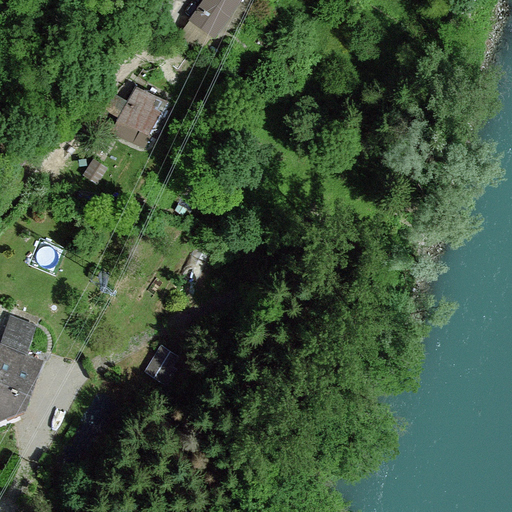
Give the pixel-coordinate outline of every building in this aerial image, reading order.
[(208,0),(195,20),(213,31),(232,0),(208,0)] [(213,31),(195,20),(186,31),(180,38),(204,50),(215,34),(213,31)] [(114,37),(101,56),(115,66),(128,45),(114,37)] [(103,84),(115,66),(101,56),(89,75),(103,84)] [(126,120),(126,124),(144,134),(163,102),(145,91),(126,120)] [(12,318),(3,346),(25,353),(33,326),(12,318)] [(37,356),(25,353),(3,346),(0,358),(0,414),(29,403),(26,396),(38,358),(37,356)] [(172,357),(175,353),(163,346),(161,351),(172,357)] [(161,351),(149,371),(167,382),(174,371),(167,366),(172,357),(161,351)]
